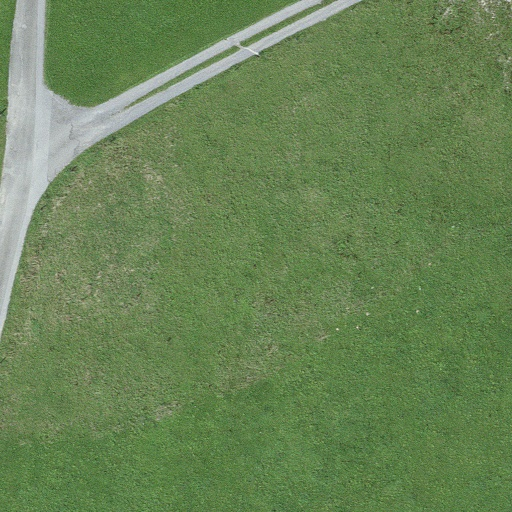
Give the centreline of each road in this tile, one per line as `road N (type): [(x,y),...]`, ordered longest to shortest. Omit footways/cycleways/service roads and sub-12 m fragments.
road 1 (track): [(30,168),(351,0)]
road 2 (track): [(0,289),(30,168),(44,0)]
